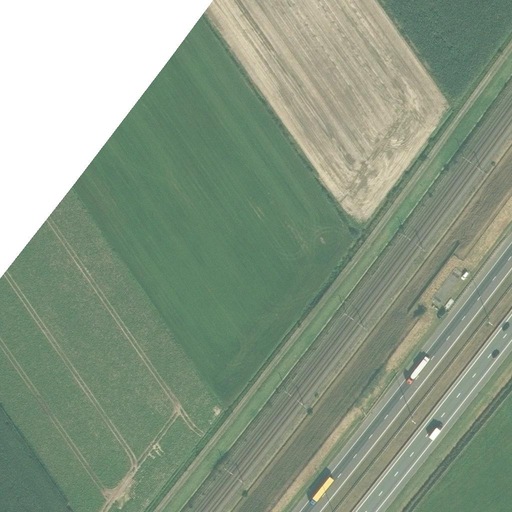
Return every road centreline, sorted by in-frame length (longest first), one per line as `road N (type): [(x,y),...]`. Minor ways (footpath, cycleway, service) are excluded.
road 1 (motorway): [(511,255),(310,511)]
road 2 (motorway): [(363,511),(511,324)]
